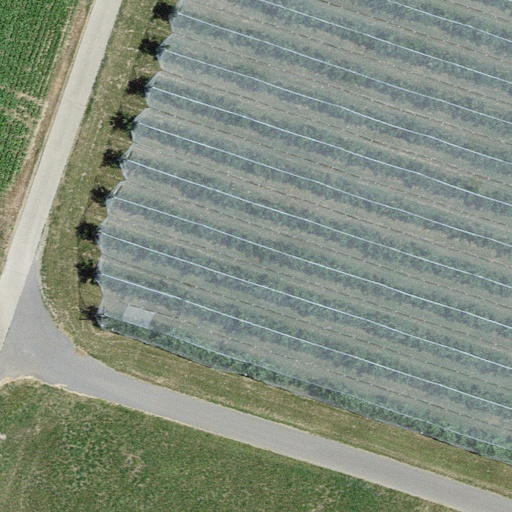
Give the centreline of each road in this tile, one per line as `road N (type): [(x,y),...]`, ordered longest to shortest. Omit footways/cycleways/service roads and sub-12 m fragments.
road 1 (unclassified): [(0,351),(498,511)]
road 2 (unclassified): [(0,327),(112,0)]
